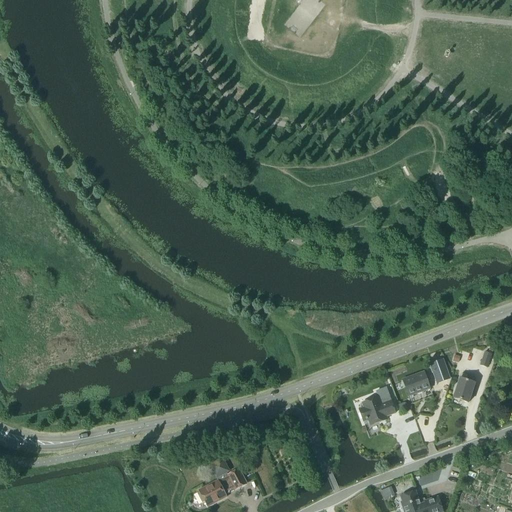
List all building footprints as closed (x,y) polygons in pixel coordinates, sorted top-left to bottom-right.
[(487,369),(492,355),(484,352),(480,366),(487,369)] [(450,380),(443,360),(429,365),(437,385),(450,380)] [(409,396),(429,388),(423,372),(403,380),(409,396)] [(466,381),(467,376),(461,374),(460,379),(459,379),(453,398),(468,403),(474,384),(466,381)] [(390,401),(381,404),(379,397),(362,403),(364,407),(359,409),(363,421),(368,420),(370,425),(387,419),(386,416),(395,413),(390,401)] [(178,470),(187,465),(184,460),(176,464),(178,470)] [(239,470),(228,476),(226,473),(228,472),(222,460),(210,466),(216,478),(219,476),(221,481),(218,483),(217,481),(199,491),(200,493),(197,494),(202,503),(204,502),(207,508),(226,498),(225,495),(229,493),(228,492),(234,489),(235,491),(247,485),(239,470)] [(388,498),(394,495),(391,488),(385,491),(388,498)] [(424,501),(418,501),(415,492),(400,497),(403,506),(402,507),(403,511),(442,511),(438,497),(425,502),(424,501)]
